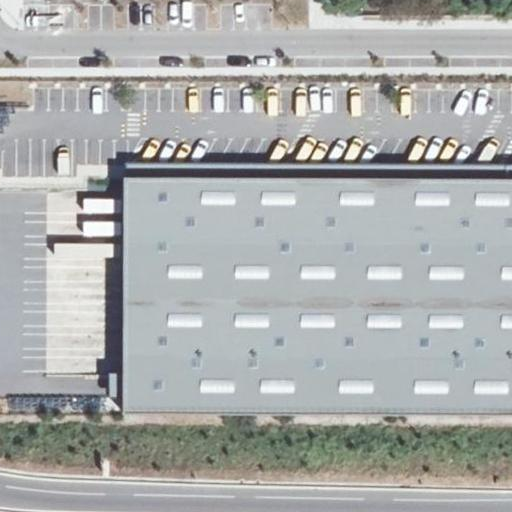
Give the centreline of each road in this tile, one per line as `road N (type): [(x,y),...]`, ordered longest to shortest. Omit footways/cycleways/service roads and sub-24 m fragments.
road 1 (unclassified): [(0,27),(37,43),(511,36)]
road 2 (unknown): [(0,143),(230,128),(511,123)]
road 3 (motorway): [(511,509),(0,496)]
